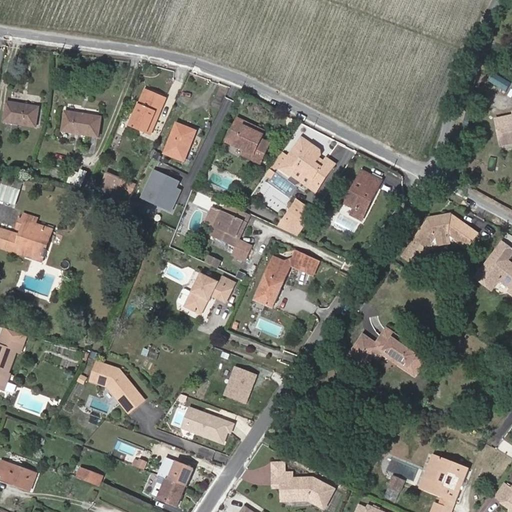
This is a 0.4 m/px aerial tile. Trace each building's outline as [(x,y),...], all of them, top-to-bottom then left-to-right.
[(157,112),(160,113),(166,100),(146,91),(131,125),(148,132),(157,112)] [(464,115),(468,116),(472,95),(468,94),(464,115)] [(38,108),(8,103),(5,122),(35,127),(38,108)] [(157,112),(148,132),(151,134),(160,113),(157,112)] [(101,118),(66,113),(63,132),(98,137),(101,118)] [(511,113),(496,117),(500,142),(511,139),(511,113)] [(252,124),(239,118),(227,142),(246,151),(244,156),(261,164),(270,144),(262,140),(264,136),(250,129),(251,126),(252,124)] [(196,132),(178,125),(166,154),(185,162),(196,132)] [(250,129),(264,136),(266,132),(251,126),(250,129)] [(282,154),(272,168),(275,170),(281,170),(291,176),(316,193),(321,186),(335,166),(327,160),(324,163),(319,160),(321,156),(320,151),(302,139),(289,158),(282,154)] [(370,199),(373,201),(382,181),(363,171),(346,204),(355,208),(363,212),(370,199)] [(154,172),(141,200),(171,213),(181,192),(176,190),(179,184),(154,172)] [(81,174),(76,186),(83,188),(88,177),(81,174)] [(123,181),(106,174),(102,185),(118,192),(123,181)] [(21,183),(4,177),(0,189),(0,199),(14,205),(21,183)] [(136,187),(123,181),(118,192),(127,196),(123,206),(127,207),(136,187)] [(102,185),(99,192),(115,199),(118,192),(102,185)] [(202,197),(196,194),(193,199),(200,202),(202,197)] [(363,212),(360,219),(363,220),(373,201),(370,199),(363,212)] [(307,224),(316,213),(298,202),(291,214),(307,224)] [(241,211),(225,204),(222,211),(214,228),(211,235),(236,247),(234,254),(246,259),(252,247),(239,241),(240,239),(237,237),(244,222),(247,224),(251,216),(241,211)] [(214,228),(222,211),(215,208),(207,225),(214,228)] [(363,212),(355,208),(351,215),(360,219),(363,212)] [(298,237),(307,224),(291,214),(281,229),(298,237)] [(22,221),(36,225),(38,220),(28,216),(24,215),(22,221)] [(410,248),(423,257),(437,238),(450,235),(469,248),(479,234),(452,215),(430,219),(416,238),(416,239),(410,248)] [(0,247),(7,250),(42,262),(52,231),(36,225),(22,221),(20,220),(17,230),(21,231),(20,236),(0,230),(0,229),(0,247)] [(237,237),(240,239),(247,224),(244,222),(237,237)] [(511,257),(511,250),(504,245),(478,279),(494,291),(501,282),(511,289),(511,291),(511,293),(511,294),(511,267),(511,265),(508,262),(511,257)] [(423,257),(410,248),(405,256),(418,265),(423,257)] [(296,267),(303,253),(298,250),(294,258),(284,262),(290,265),(296,267)] [(321,261),(303,253),(296,267),(296,268),(314,276),(321,261)] [(208,255),(205,263),(218,269),(221,261),(208,255)] [(290,268),(290,265),(284,262),(275,258),(256,300),(273,308),(290,268)] [(202,274),(193,293),(186,306),(202,314),(209,301),(211,301),(214,295),(227,302),(233,289),(220,283),(202,274)] [(220,283),(233,289),(236,283),(223,277),(220,283)] [(186,306),(193,293),(187,290),(184,290),(179,300),(180,303),(186,306)] [(380,359),(384,354),(385,352),(391,357),(393,355),(395,357),(403,362),(402,363),(404,366),(409,368),(410,367),(416,371),(418,372),(427,358),(416,350),(414,353),(408,349),(398,342),(399,340),(400,339),(401,338),(388,329),(382,338),(384,339),(379,345),(377,344),(373,341),(371,343),(363,338),(363,337),(353,350),(355,352),(351,358),(365,367),(369,360),(371,362),(375,356),(380,359)] [(0,388),(4,391),(10,375),(9,374),(17,352),(20,353),(23,345),(0,336),(0,388)] [(414,353),(416,350),(400,339),(399,340),(398,342),(408,349),(414,353)] [(87,353),(80,350),(78,357),(85,360),(87,353)] [(385,352),(384,354),(416,376),(418,372),(416,371),(410,367),(409,368),(404,366),(402,363),(403,362),(395,357),(393,355),(391,357),(385,352)] [(120,370),(99,362),(92,381),(108,387),(130,413),(145,401),(121,370),(120,370)] [(156,365),(148,362),(146,368),(154,371),(156,365)] [(183,370),(166,364),(162,373),(180,380),(183,370)] [(257,376),(235,368),(225,396),(246,404),(252,389),(251,388),(252,385),(254,383),(257,376)] [(236,424),(190,407),(182,429),(228,446),(236,424)] [(290,425),(282,438),(289,443),(297,430),(290,425)] [(443,498),(449,500),(459,474),(462,467),(437,458),(424,491),(443,498)] [(141,460),(138,468),(146,471),(149,464),(141,460)] [(37,474),(2,461),(0,466),(0,474),(3,476),(2,481),(31,491),(37,474)] [(170,481),(186,487),(193,470),(178,464),(170,481)] [(273,474),(283,474),(283,464),(273,464),(273,474)] [(459,474),(449,500),(456,503),(458,504),(470,471),(462,467),(459,474)] [(78,478),(100,487),(103,477),(81,469),(78,478)] [(291,482),(291,481),(291,474),(283,474),(273,474),(273,485),(281,485),(282,501),(307,500),(323,509),(332,491),(312,480),(310,480),(305,480),(302,481),(302,482),(291,482)] [(403,483),(394,479),(390,487),(400,491),(403,483)] [(186,487),(170,481),(168,480),(160,499),(178,506),(186,487)] [(400,491),(390,487),(386,496),(396,500),(400,491)] [(509,511),(511,511),(511,489),(511,491),(504,487),(495,500),(501,504),(501,505),(509,511)] [(449,500),(443,498),(440,506),(453,511),(456,504),(456,503),(449,500)]
